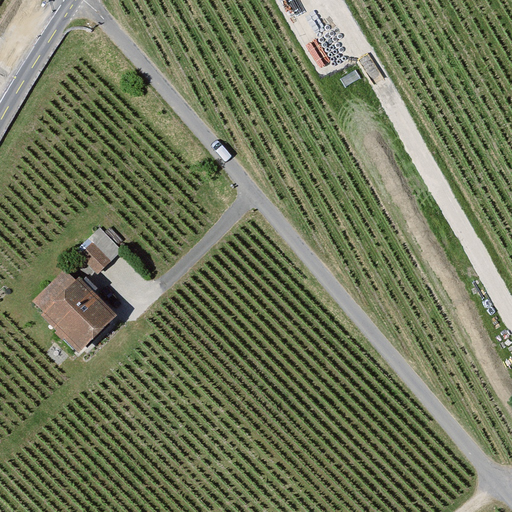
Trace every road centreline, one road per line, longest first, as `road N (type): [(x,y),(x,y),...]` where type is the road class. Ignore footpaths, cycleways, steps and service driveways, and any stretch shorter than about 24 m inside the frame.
road 1 (track): [(88,0),(511,500)]
road 2 (secondary): [(64,0),(0,103)]
